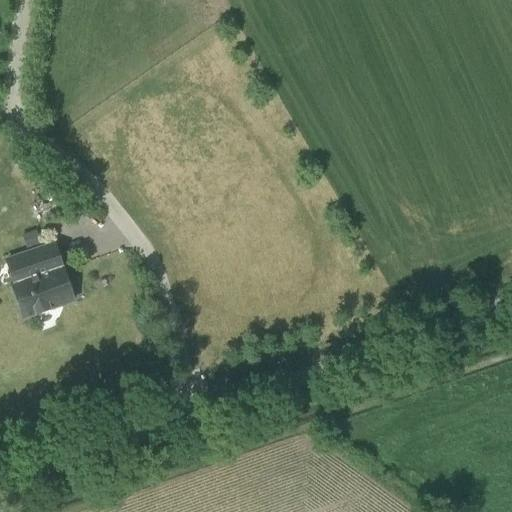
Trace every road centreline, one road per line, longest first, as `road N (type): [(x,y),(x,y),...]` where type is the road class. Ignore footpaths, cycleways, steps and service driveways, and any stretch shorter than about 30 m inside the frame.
road 1 (unclassified): [(0,477),(511,302)]
road 2 (unknown): [(194,412),(156,275),(137,237),(88,177),(16,118),(3,70),(23,0)]
